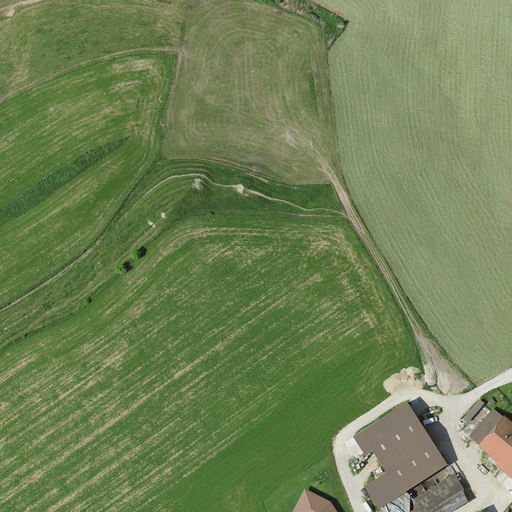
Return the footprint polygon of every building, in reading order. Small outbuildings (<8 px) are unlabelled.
[(484,403),(479,399),(463,418),(468,422),(484,403)] [(447,464),(407,402),(353,436),(365,456),(372,451),(386,473),(365,487),(378,508),(447,464)] [(511,478),(511,421),(504,415),(503,416),(493,408),(469,437),(479,445),(478,446),(498,463),(496,465),(511,478)] [(453,474),(413,500),(414,510),(410,511),(450,511),(468,501),(464,495),(464,491),(453,474)] [(306,490),(293,511),(337,511),(332,503),(306,490)] [(404,492),(398,491),(393,492),(388,494),(385,498),(383,503),(382,508),(382,511),(413,511),(414,510),(414,504),(412,499),(408,495),(404,492)]
